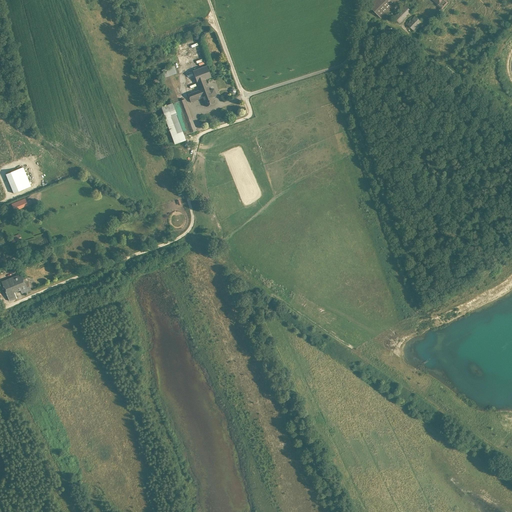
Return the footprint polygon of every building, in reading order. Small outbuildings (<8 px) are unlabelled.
[(374,0),(369,5),(381,17),(397,0),(374,0)] [(444,0),(441,0),(438,4),(438,3),(437,5),(442,9),(448,2),(444,0)] [(405,5),(393,17),(400,24),(411,12),(405,5)] [(416,16),(407,24),(413,30),(421,22),(416,16)] [(370,17),(364,27),(368,30),(374,20),(370,17)] [(396,57),(389,65),(393,68),(399,60),(396,57)] [(206,65),(192,71),(199,90),(187,94),(190,102),(202,98),(201,93),(209,90),(205,80),(211,77),(206,65)] [(174,68),(162,72),(164,77),(169,76),(176,73),(174,68)] [(178,101),(169,76),(164,77),(162,78),(171,104),(174,103),(178,101)] [(209,90),(201,93),(202,98),(206,107),(214,103),(213,99),(212,99),(211,97),(216,95),(213,89),(209,91),(209,90)] [(178,101),(174,103),(181,123),(186,121),(182,112),(179,104),(185,102),(184,99),(178,101)] [(185,102),(179,104),(182,112),(188,110),(185,102)] [(188,110),(182,112),(186,121),(192,119),(188,110)] [(184,140),(174,115),(166,118),(176,143),(184,140)] [(186,121),(181,123),(185,134),(196,131),(192,119),(186,121)] [(31,186),(23,167),(6,174),(13,193),(31,186)] [(11,205),(13,211),(26,206),(24,200),(11,205)] [(2,281),(10,301),(17,298),(14,292),(20,290),(22,293),(31,290),(26,278),(23,280),(20,273),(2,281)]
